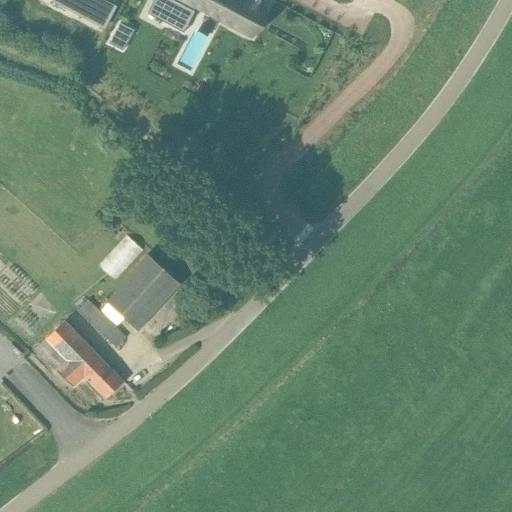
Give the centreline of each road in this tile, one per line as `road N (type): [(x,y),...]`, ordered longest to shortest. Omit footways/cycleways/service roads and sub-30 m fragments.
road 1 (unclassified): [(12,511),(165,393),(315,242)]
road 2 (residential): [(375,0),(395,12),(402,36),(274,184),(281,210),(315,242)]
road 3 (unclassified): [(315,242),(450,93),(507,0)]
